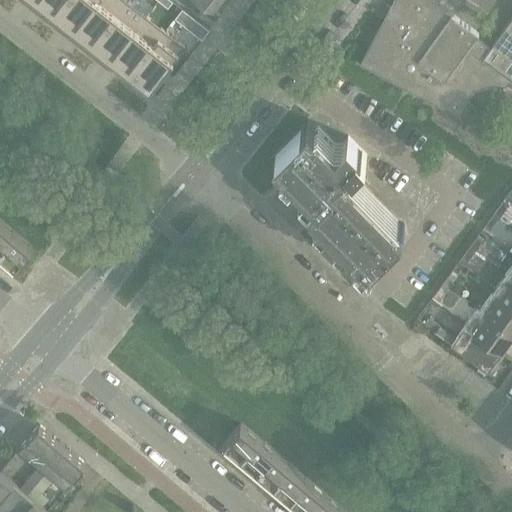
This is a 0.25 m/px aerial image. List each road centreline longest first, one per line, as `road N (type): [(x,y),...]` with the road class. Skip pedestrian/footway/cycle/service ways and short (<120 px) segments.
road 1 (residential): [(477,462),(192,173)]
road 2 (residential): [(244,511),(50,344)]
road 3 (residential): [(192,173),(0,15)]
road 4 (residential): [(50,344),(192,173)]
road 5 (residential): [(192,173),(331,0)]
